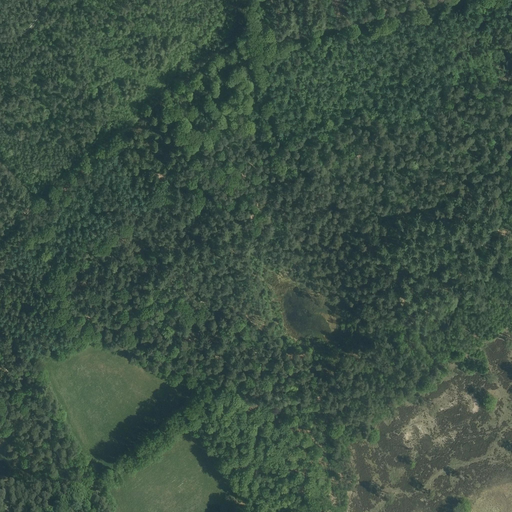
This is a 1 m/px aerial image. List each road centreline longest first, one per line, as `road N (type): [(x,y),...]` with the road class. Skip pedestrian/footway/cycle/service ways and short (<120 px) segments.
road 1 (track): [(0,237),(260,19)]
road 2 (track): [(447,0),(283,39),(263,32),(258,0)]
